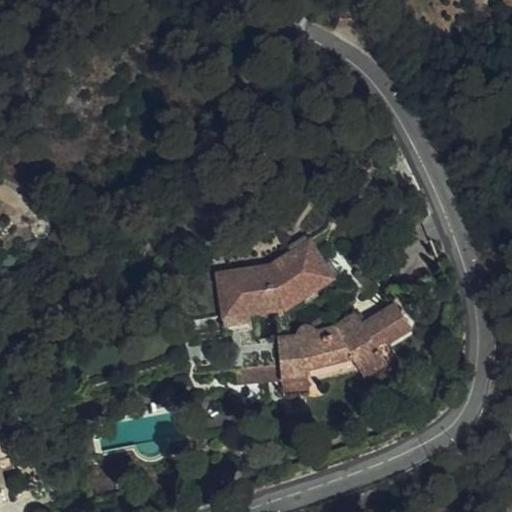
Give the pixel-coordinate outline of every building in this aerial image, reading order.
[(303,0),(299,6),(321,21),(335,0),(303,0)] [(271,272),(217,277),(219,325),(292,316),(336,281),(307,246),(271,272)] [(420,304),(388,277),(369,301),(407,332),(420,304)] [(314,381),(314,384),(364,378),(369,385),(391,368),(378,349),(387,340),(379,329),(370,336),(357,319),(334,335),(325,336),(318,336),(309,330),(305,330),(298,334),(295,339),(284,340),(288,384),(314,381)] [(248,324),(227,327),(228,339),(238,337),(241,349),(253,347),(248,324)] [(318,336),(325,336),(320,324),(309,330),(318,336)] [(315,394),(314,384),(314,381),(288,384),(289,396),(315,394)] [(0,503),(12,500),(3,470),(0,459),(13,456),(5,431),(0,432),(0,503)] [(0,459),(3,470),(15,466),(13,456),(0,459)]
